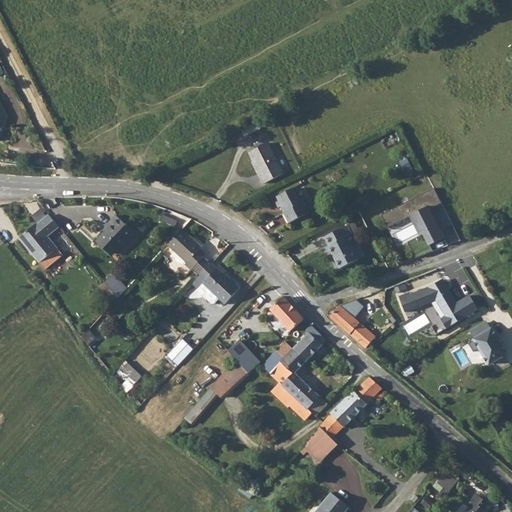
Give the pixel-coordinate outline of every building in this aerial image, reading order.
[(255,122),(240,130),(243,136),(258,128),(255,122)] [(266,142),(247,151),(263,183),(282,173),(266,142)] [(390,209),(381,213),(386,223),(388,227),(404,220),(411,216),(421,235),(411,241),(408,242),(416,257),(419,256),(433,251),(430,244),(444,237),(430,208),(441,202),(434,187),(421,194),(390,209)] [(281,203),(277,205),(280,209),(283,208),(286,212),(284,214),(289,225),(310,214),(302,201),(299,200),(294,190),(278,198),(281,203)] [(59,227),(48,214),(36,224),(35,222),(17,238),(38,262),(43,269),(61,255),(56,248),(46,236),(59,227)] [(106,227),(97,237),(114,253),(133,232),(115,215),(105,225),(106,227)] [(345,225),(322,237),(337,268),(356,258),(345,236),(350,234),(345,225)] [(181,228),(166,244),(186,262),(184,263),(190,269),(191,268),(201,258),(205,254),(198,248),(200,246),(181,228)] [(114,253),(97,237),(95,239),(112,255),(114,253)] [(201,258),(191,268),(199,275),(209,265),(201,258)] [(199,275),(191,284),(196,289),(202,284),(216,268),(210,263),(209,265),(199,275)] [(216,268),(202,284),(224,304),(238,289),(222,274),(224,272),(218,266),(216,268)] [(113,275),(104,283),(117,299),(125,289),(113,275)] [(442,278),(439,280),(445,291),(446,290),(448,289),(442,278)] [(477,308),(469,294),(456,302),(455,300),(453,301),(446,290),(445,291),(439,280),(428,287),(410,294),(409,292),(399,296),(405,311),(435,299),(446,316),(441,319),(446,327),(477,308)] [(301,318),(281,296),(268,308),(289,329),(301,318)] [(338,306),(329,316),(349,333),(358,322),(338,306)] [(490,328),(485,321),(470,330),(475,337),(474,338),(489,363),(506,352),(491,328),(490,328)] [(306,332),(291,347),(305,360),(309,356),(325,339),(308,324),(303,330),(306,332)] [(363,327),(354,337),(363,345),(372,335),(363,327)] [(167,355),(178,365),(193,348),(182,338),(167,355)] [(232,359),(234,362),(245,372),(258,362),(259,361),(238,338),(226,349),(225,351),(221,355),(227,363),(232,359)] [(282,340),(260,364),(268,372),(279,361),(278,360),(291,347),(282,340)] [(279,361),(268,372),(277,381),(269,390),(287,407),(288,405),(304,419),(311,413),(314,416),(326,403),(293,372),(305,360),(291,347),(278,360),(279,361)] [(129,380),(124,385),(130,391),(145,376),(130,359),(119,370),(129,380)] [(216,377),(183,417),(190,423),(215,394),(219,397),(245,372),(234,362),(216,377)] [(321,423),(318,426),(330,438),(334,434),(340,429),(346,435),(356,426),(349,419),(363,405),(368,410),(383,395),(378,391),(381,388),(367,376),(359,384),(332,410),(321,423)] [(318,426),(297,452),(301,456),(305,452),(316,464),(337,444),(336,443),(330,438),(318,426)] [(334,434),(330,438),(336,443),(339,440),(334,434)] [(257,457),(240,475),(255,490),(273,472),(257,457)] [(453,491),(461,478),(448,470),(440,482),(453,491)] [(331,493),(315,511),(345,511),(349,508),(331,493)] [(468,509),(465,511),(483,511),(482,510),(486,505),(475,495),(465,506),(468,509)]
